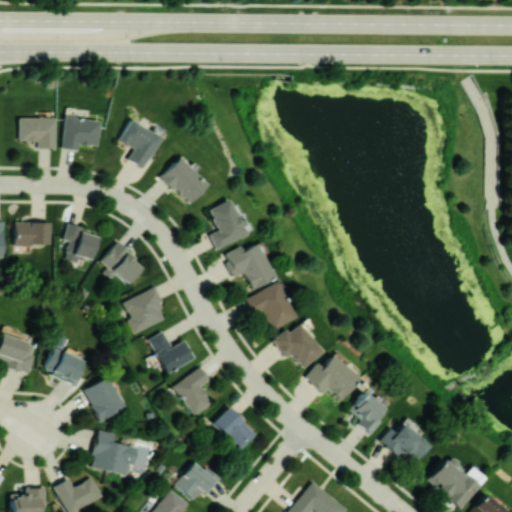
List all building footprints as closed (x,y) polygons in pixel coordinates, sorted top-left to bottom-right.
[(53,117),(17,116),(16,139),(35,140),(35,148),(52,148),(53,117)] [(75,143),(96,144),(97,118),(61,116),(59,148),(75,149),(75,143)] [(130,147),(124,157),(140,167),(159,136),(128,118),(116,139),(130,147)] [(157,175),(186,203),(205,183),(176,155),(157,175)] [(205,207),(215,229),(207,232),(213,247),(251,231),(242,211),(235,214),(228,198),(205,207)] [(47,244),(47,221),(12,221),(12,243),(47,244)] [(95,231),(65,224),(61,238),(67,240),(63,256),(88,262),(95,231)] [(109,279),(115,273),(125,283),(141,264),(115,241),(98,259),(105,266),(100,271),(109,279)] [(249,287),(272,275),(254,242),(240,249),(238,244),(220,253),(231,276),(240,271),(249,287)] [(260,310),(268,328),(292,317),(276,281),(242,296),(250,314),(260,310)] [(132,332),(165,316),(150,286),(121,301),(129,316),(125,318),(132,332)] [(298,369),(320,349),(296,322),(286,331),(283,327),(270,338),(298,369)] [(182,339),(168,345),(162,330),(147,337),(162,371),(191,359),(182,339)] [(26,373),(34,343),(0,334),(0,358),(4,360),(2,366),(26,373)] [(79,360),(50,346),(40,368),(72,384),(79,370),(75,368),(79,360)] [(314,361),(302,376),(321,392),(325,387),(338,398),(357,376),(329,353),(319,365),(314,361)] [(192,414),(209,402),(198,384),(207,378),(198,366),(171,384),(192,414)] [(80,388),(96,420),(121,407),(105,375),(80,388)] [(355,423),(367,433),(378,419),(375,416),(382,408),(361,390),(346,408),(359,419),(355,423)] [(210,422),(237,450),(254,433),(227,405),(210,422)] [(378,438),(409,464),(425,445),(394,419),(378,438)] [(122,472),(124,463),(128,464),(132,446),(109,441),(111,432),(94,428),(87,466),(122,472)] [(458,507),(483,476),(468,465),(463,470),(443,455),(424,480),(458,507)] [(172,485),(190,497),(197,488),(205,494),(218,475),(205,466),(203,469),(189,460),(172,485)] [(65,477),(50,485),(64,511),(71,511),(82,506),(81,504),(98,495),(88,476),(69,485),(65,477)] [(314,511),(339,511),(344,507),(308,480),(283,511),(305,511),(309,508),(314,511)] [(35,511),(36,505),(42,505),(41,486),(22,486),(23,493),(7,493),(7,511),(35,511)]
